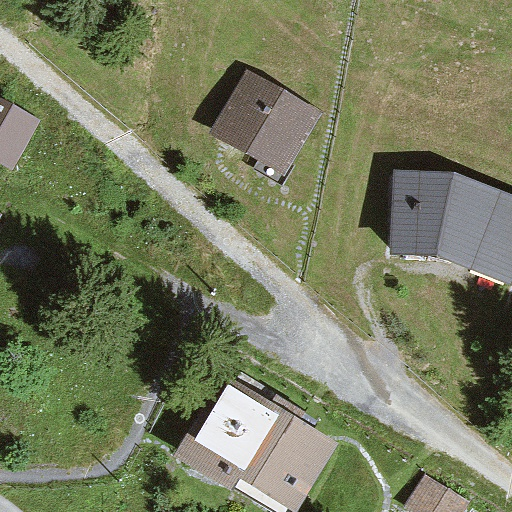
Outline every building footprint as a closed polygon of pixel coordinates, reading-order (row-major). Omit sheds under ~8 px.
[(313,119),(250,82),(219,134),(282,171),(313,119)] [(26,123),(0,109),(0,162),(5,165),(26,123)] [(511,204),(454,182),(401,180),(398,257),(438,256),(509,284),(511,278),(511,204)] [(322,446),(219,389),(185,450),(287,508),(322,446)] [(453,511),(456,506),(422,487),(408,511),(453,511)]
